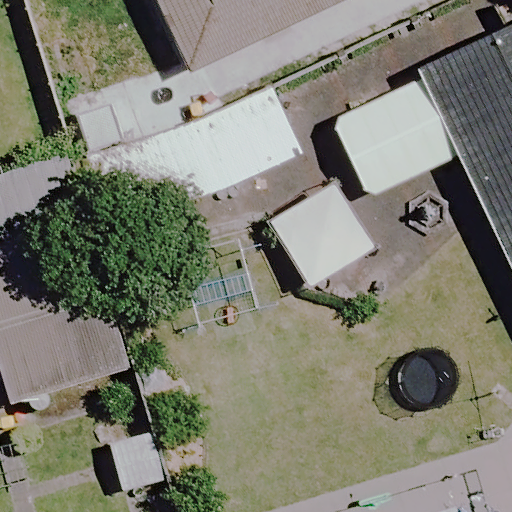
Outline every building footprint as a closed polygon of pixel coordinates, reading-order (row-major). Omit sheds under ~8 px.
[(99,0),(144,82),(313,0),(99,0)] [(359,206),(450,164),(511,296),(511,511),(511,35),(321,125),(359,206)] [(294,162),(265,91),(78,170),(107,241),(294,162)] [(365,260),(326,188),(257,224),(295,297),(365,260)] [(99,386),(60,235),(0,250),(0,412),(0,413),(99,386)]
